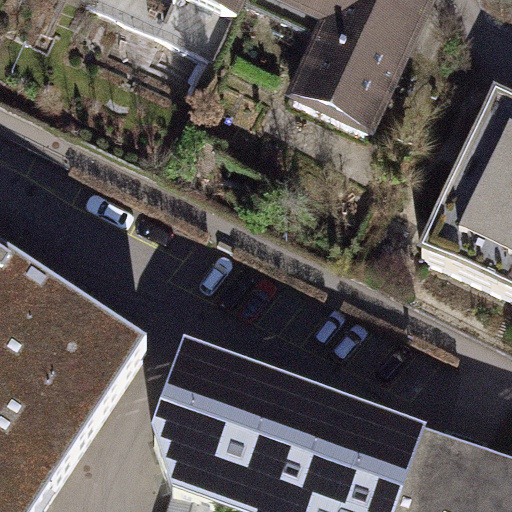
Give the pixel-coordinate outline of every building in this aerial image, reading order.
[(242,4),(243,0),(94,0),(92,7),(216,63),(242,4)] [(370,149),(433,7),(417,0),(243,0),(242,4),(320,38),(287,113),(370,149)] [(511,104),(506,102),(431,268),(511,304),(511,104)] [(0,511),(55,511),(152,366),(0,265),(0,511)] [(414,511),(434,457),(191,366),(158,457),(173,511),(414,511)] [(511,511),(511,483),(434,457),(414,511),(511,511)]
